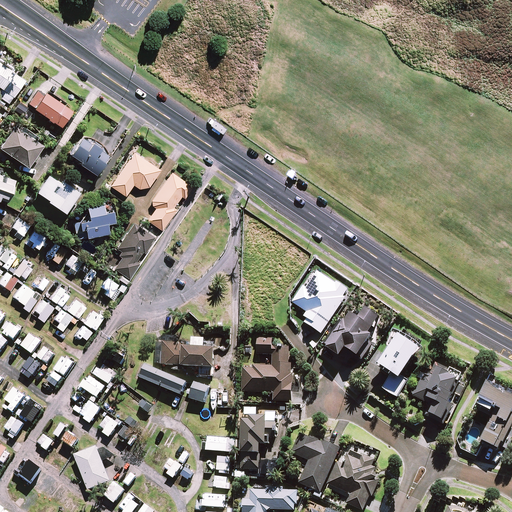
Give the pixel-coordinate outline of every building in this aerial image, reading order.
[(24,81),(0,63),(0,87),(2,89),(0,92),(0,97),(9,103),(24,81)] [(32,108),(45,117),(44,119),(50,123),(51,121),(58,127),(70,109),(38,89),(28,104),(33,107),(32,108)] [(41,144),(12,125),(0,143),(0,148),(26,166),(41,144)] [(87,136),(84,139),(80,136),(68,153),(78,161),(77,162),(93,173),(106,154),(101,151),(103,148),(87,136)] [(159,169),(133,152),(110,186),(124,196),(132,184),(139,189),(147,186),(159,169)] [(191,186),(170,173),(150,204),(155,207),(147,220),(161,230),(175,209),(172,207),(180,195),(183,197),(191,186)] [(0,199),(5,202),(14,180),(0,174),(0,199)] [(37,191),(48,199),(47,201),(63,212),(77,191),(60,180),(58,182),(47,175),(37,191)] [(112,221),(109,201),(84,206),(87,218),(74,221),(77,238),(106,232),(104,222),(112,221)] [(29,226),(18,218),(11,228),(22,235),(29,226)] [(151,234),(153,230),(136,219),(126,233),(116,248),(120,251),(118,255),(120,257),(113,268),(121,274),(118,278),(125,283),(142,259),(140,258),(138,256),(141,251),(143,253),(154,237),(151,234)] [(43,235),(31,228),(24,239),(36,246),(43,235)] [(11,253),(12,251),(0,243),(0,264),(6,269),(15,256),(11,253)] [(82,260),(72,254),(65,264),(75,271),(82,260)] [(30,280),(25,276),(32,267),(21,260),(12,273),(17,277),(19,275),(24,278),(22,280),(27,284),(30,280)] [(99,273),(88,266),(79,280),(91,287),(99,273)] [(16,279),(6,272),(0,279),(0,284),(9,290),(16,279)] [(49,280),(37,273),(29,285),(41,292),(49,280)] [(324,336),(348,300),(346,299),(351,292),(339,284),(338,285),(320,273),(308,290),(305,288),(294,304),(309,314),(306,318),(309,321),(307,325),(324,336)] [(110,297),(118,285),(107,278),(101,287),(106,290),(104,294),(110,297)] [(13,297),(23,304),(21,307),(27,311),(32,305),(39,296),(22,283),(13,297)] [(63,292),(64,290),(55,283),(45,296),(60,307),(68,296),(63,292)] [(47,301),(42,298),(35,309),(40,312),(38,316),(43,319),(54,303),(48,300),(47,301)] [(74,299),(69,307),(64,304),(62,308),(66,311),(77,318),(85,306),(74,299)] [(60,309),(61,308),(55,305),(53,309),(58,312),(54,319),(58,322),(55,326),(61,330),(68,320),(74,323),(76,319),(60,309)] [(102,317),(91,310),(83,323),(95,330),(102,317)] [(361,320),(353,315),(347,323),(346,322),(337,336),(338,337),(329,350),(342,359),(348,350),(359,358),(359,359),(364,362),(375,345),(371,342),(374,337),(371,335),(382,320),(368,310),(361,320)] [(4,333),(9,337),(10,336),(14,339),(20,330),(11,324),(4,333)] [(91,332),(82,325),(74,335),(78,338),(80,335),(85,339),(91,332)] [(396,332),(390,348),(392,350),(381,366),(394,375),(385,390),(388,393),(392,395),(396,398),(400,400),(410,382),(403,378),(419,355),(425,350),(422,347),(416,342),(410,338),(404,335),(396,332)] [(41,342),(30,334),(22,346),(33,354),(41,342)] [(0,346),(2,343),(6,346),(8,343),(0,336),(0,335),(0,346)] [(245,370),(244,394),(276,395),(275,403),(294,404),(295,375),(293,375),(294,365),(291,365),(292,349),(275,348),(275,341),(260,341),(259,356),(275,357),(274,368),(256,367),(255,370),(245,370)] [(185,345),(165,343),(163,366),(184,368),(184,369),(217,371),(219,351),(185,348),(185,345)] [(54,354),(44,348),(38,357),(48,364),(54,354)] [(35,361),(31,359),(21,371),(26,375),(27,374),(31,378),(43,363),(37,358),(35,361)] [(68,362),(63,358),(55,369),(64,376),(75,362),(70,358),(68,362)] [(117,373),(104,365),(97,377),(109,385),(117,373)] [(460,383),(464,375),(452,369),(451,371),(438,365),(433,376),(427,378),(424,382),(422,381),(414,398),(432,407),(427,417),(432,420),(445,426),(455,407),(451,404),(461,383),(460,383)] [(189,384),(148,367),(142,380),(184,397),(189,384)] [(45,374),(39,382),(48,389),(58,375),(49,369),(45,374)] [(105,386),(89,376),(81,387),(97,398),(105,386)] [(209,387),(195,383),(190,399),(204,403),(209,387)] [(499,410),(483,442),(486,443),(500,450),(503,444),(505,445),(511,430),(511,394),(490,383),(481,401),(499,410)] [(25,396),(14,388),(6,400),(12,405),(9,409),(13,412),(25,396)] [(152,406),(144,400),(140,406),(148,412),(152,406)] [(90,401),(81,414),(85,417),(84,419),(90,423),(101,409),(90,401)] [(40,411),(34,407),(26,420),(32,424),(40,411)] [(107,416),(98,430),(110,438),(119,424),(107,416)] [(23,424),(13,417),(5,428),(11,432),(9,436),(14,439),(23,424)] [(139,424),(130,417),(126,422),(134,429),(139,424)] [(252,421),(244,421),(243,471),(262,472),(263,446),(272,446),(272,439),(278,439),(278,424),(269,424),(269,418),(252,417),(252,421)] [(62,429),(63,427),(57,424),(55,428),(49,425),(45,433),(61,441),(66,431),(62,429)] [(133,431),(126,426),(117,439),(124,443),(133,431)] [(78,441),(68,434),(63,440),(73,448),(78,441)] [(54,442),(44,435),(38,443),(47,450),(54,442)] [(301,485),(323,495),(343,450),(324,442),(324,444),(321,442),(313,438),(312,440),(302,435),(293,455),(311,462),(301,485)] [(235,439),(207,437),(206,450),(234,452),(235,439)] [(61,443),(54,452),(57,454),(55,458),(64,464),(73,451),(61,443)] [(11,454),(0,447),(0,463),(3,465),(11,454)] [(99,447),(77,456),(91,491),(113,482),(99,447)] [(189,453),(179,447),(173,457),(183,464),(189,453)] [(339,463),(329,486),(352,496),(348,505),(363,511),(365,511),(372,498),(375,499),(382,481),(378,480),(381,475),(376,473),(378,469),(374,468),(377,461),(366,456),(364,456),(361,462),(349,456),(345,466),(339,463)] [(169,457),(163,466),(169,470),(167,474),(174,478),(182,466),(169,457)] [(230,458),(218,457),(217,470),(229,471),(230,458)] [(186,468),(181,475),(188,481),(193,473),(186,468)] [(35,474),(30,470),(23,479),(28,483),(35,474)] [(136,481),(127,473),(120,482),(129,489),(136,481)] [(44,482),(46,479),(40,474),(32,486),(43,494),(49,485),(44,482)] [(21,479),(16,475),(9,485),(14,489),(21,479)] [(230,478),(215,477),(214,488),(229,489),(230,478)] [(124,491),(114,482),(104,495),(114,503),(124,491)] [(68,497),(58,489),(51,499),(61,507),(68,497)] [(268,492),(253,491),(252,501),(246,501),(245,511),(271,511),(272,511),(284,511),(296,511),(297,506),(300,506),(300,493),(286,492),(286,489),(268,489),(268,492)] [(125,510),(123,511),(133,511),(139,505),(132,500),(135,497),(130,493),(120,507),(125,510)] [(225,496),(204,494),(203,506),(224,508),(225,496)] [(45,499),(35,511),(50,511),(55,507),(45,499)] [(167,502),(162,499),(156,508),(160,511),(167,502)] [(67,511),(76,511),(82,504),(76,500),(68,511),(67,511)]
